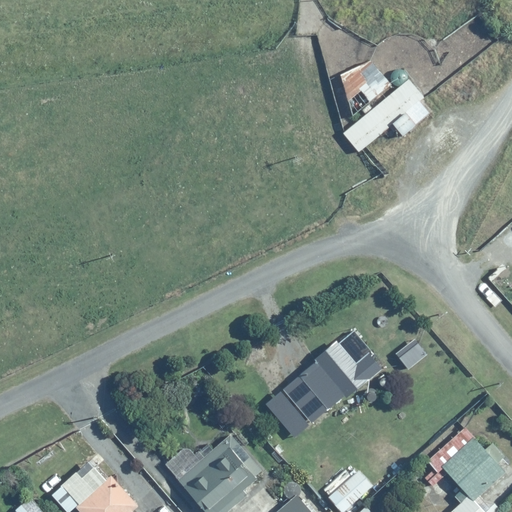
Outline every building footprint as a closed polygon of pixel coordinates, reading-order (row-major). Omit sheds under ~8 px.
[(342,77),(349,113),(350,114),(391,82),(370,55),(342,77)] [(419,99),(424,95),(408,76),(341,130),(358,151),(392,123),(400,134),(428,111),(419,99)] [(269,115),(265,105),(244,115),(259,146),(302,127),(292,104),(269,115)] [(346,161),(329,172),(343,193),(360,182),(346,161)] [(358,386),(324,346),(312,356),(318,363),(302,377),(327,407),(344,393),(346,396),(358,386)] [(479,443),(463,425),(459,429),(424,459),(436,472),(442,466),(468,494),(448,511),(494,511),(511,496),(511,478),(496,461),(505,454),(492,440),(483,447),(479,443)] [(199,459),(177,478),(206,511),(219,511),(223,509),(225,511),(227,511),(244,498),(241,494),(267,471),(252,453),(243,460),(232,448),(238,443),(227,430),(201,453),(203,455),(199,459)] [(76,504),(83,511),(142,511),(97,460),(82,474),(77,468),(49,493),(65,511),(67,511),(72,507),(76,504)] [(322,489),(341,511),(374,482),(355,460),(322,489)] [(374,511),(366,502),(355,511),(374,511)]
